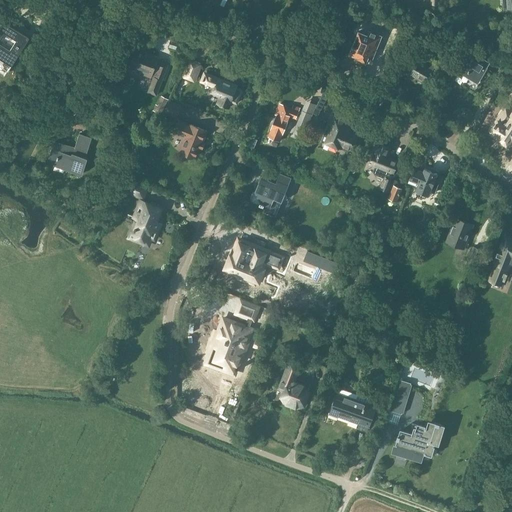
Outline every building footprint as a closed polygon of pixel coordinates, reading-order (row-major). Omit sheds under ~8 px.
[(287,0),(285,6),(291,9),(294,1),(292,0),(287,0)] [(350,0),(367,8),(370,0),(350,0)] [(252,9),(242,13),(245,20),(249,19),(251,24),(258,21),(252,9)] [(0,62),(6,67),(7,64),(10,66),(28,38),(0,20),(0,62)] [(359,32),(350,54),(358,57),(358,59),(366,63),(368,57),(372,58),(381,36),(369,31),(367,35),(359,32)] [(477,83),(483,73),(486,74),(487,72),(488,72),(494,79),(496,77),(489,70),(486,68),(490,62),(470,51),(458,72),(477,83)] [(136,52),(129,69),(151,78),(155,79),(153,85),(152,84),(148,93),(156,96),(168,66),(158,61),(159,58),(143,52),(142,53),(141,52),(140,54),(136,52)] [(444,63),(441,69),(448,73),(452,67),(455,62),(448,57),(444,63)] [(408,74),(425,84),(436,66),(431,63),(429,68),(416,61),(408,74)] [(195,72),(187,69),(185,76),(192,79),(195,72)] [(213,77),(209,76),(204,78),(203,81),(211,84),(214,85),(211,93),(220,96),(217,104),(229,108),(231,101),(237,103),(242,91),(236,89),(237,87),(213,77)] [(153,110),(161,114),(168,99),(162,96),(158,103),(157,105),(156,104),(153,110)] [(319,100),(316,107),(321,109),(321,110),(325,103),(319,100)] [(165,112),(177,117),(181,106),(169,101),(165,112)] [(94,112),(97,105),(91,103),(88,110),(94,112)] [(296,120),(300,109),(293,106),(292,109),(280,104),(275,115),(277,116),(272,126),(268,137),(279,141),(289,118),(290,118),(290,117),(296,120)] [(495,126),(492,131),(499,135),(500,135),(500,136),(498,139),(500,141),(501,140),(510,146),(511,142),(511,111),(505,108),(498,120),(497,120),(494,125),(495,126)] [(304,111),(296,131),(301,133),(300,135),(303,136),(312,115),(304,111)] [(333,114),(321,142),(324,143),(338,149),(341,150),(341,151),(345,152),(350,154),(351,151),(358,136),(348,131),(352,124),(352,122),(333,114)] [(179,152),(196,159),(207,131),(190,125),(179,121),(174,133),(185,138),(179,152)] [(50,156),(57,158),(57,160),(56,164),(68,168),(69,168),(82,173),(87,159),(84,158),(91,138),(79,135),(74,150),(69,148),(70,147),(60,144),(60,145),(54,143),(50,156)] [(250,137),(247,146),(254,149),(257,140),(250,137)] [(378,144),(370,164),(375,166),(373,171),(374,174),(385,178),(380,189),(385,191),(387,192),(394,174),(393,173),(397,163),(384,158),(388,149),(378,144)] [(431,192),(435,194),(439,182),(435,180),(438,173),(424,168),(424,169),(415,165),(409,180),(419,184),(416,191),(429,196),(431,192)] [(256,190),(255,191),(257,192),(256,194),(261,203),(262,204),(262,206),(264,206),(266,207),(264,213),(276,217),(282,202),(282,201),(288,199),(285,194),(291,179),(280,174),(276,183),(268,180),(268,177),(266,175),(263,175),(261,177),(259,183),(262,184),(259,192),(256,190)] [(402,189),(402,188),(403,186),(397,183),(397,182),(394,180),(389,193),(387,198),(386,198),(387,198),(397,202),(402,189)] [(129,192),(143,198),(147,188),(133,182),(129,192)] [(159,216),(162,208),(153,204),(152,205),(141,200),(134,217),(139,219),(135,228),(134,230),(131,237),(130,236),(129,237),(141,241),(140,242),(148,245),(149,245),(147,244),(150,237),(154,239),(161,224),(155,222),(157,217),(158,217),(159,216)] [(447,242),(463,249),(472,225),(456,218),(447,242)] [(230,254),(225,267),(230,269),(229,273),(254,283),(255,280),(258,281),(263,267),(261,266),(267,251),(275,254),(276,253),(278,247),(242,232),(239,239),(238,239),(232,255),(230,254)] [(511,238),(504,233),(494,263),(488,281),(493,282),(502,285),(502,284),(506,285),(508,279),(505,278),(508,269),(510,270),(511,265),(511,264),(511,238)] [(484,251),(474,247),(467,264),(477,268),(484,251)] [(213,347),(209,357),(236,367),(234,373),(235,374),(235,371),(237,372),(238,368),(237,368),(241,358),(243,359),(250,341),(247,340),(251,329),(249,329),(252,321),(254,321),(259,307),(240,300),(235,313),(235,314),(248,319),(245,327),(227,320),(223,319),(223,320),(220,328),(219,332),(216,331),(210,346),(213,347)] [(354,334),(346,332),(344,343),(351,344),(354,334)] [(252,347),(259,350),(261,342),(255,340),(252,347)] [(303,407),(309,392),(306,386),(294,382),(299,368),(288,364),(279,389),(284,391),(281,398),(284,403),(298,408),(303,407)] [(389,411),(402,414),(402,413),(403,414),(411,385),(410,385),(411,383),(398,379),(389,411)] [(331,410),(330,414),(337,417),(338,415),(349,419),(348,421),(347,425),(356,428),(367,432),(373,417),(376,408),(366,404),(368,398),(358,395),(356,401),(337,394),(334,403),(331,410)] [(395,444),(395,447),(416,453),(415,458),(421,460),(423,454),(431,456),(434,446),(432,445),(433,443),(438,444),(439,445),(445,425),(428,420),(426,428),(425,428),(426,425),(418,422),(416,427),(414,426),(412,432),(402,429),(401,432),(399,431),(395,444)] [(482,470),(480,476),(487,478),(488,472),(482,470)]
